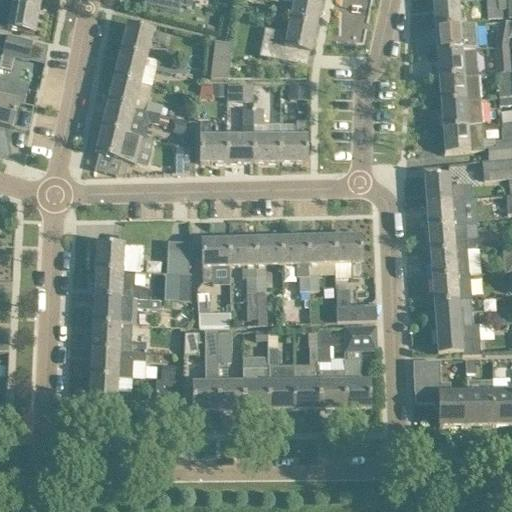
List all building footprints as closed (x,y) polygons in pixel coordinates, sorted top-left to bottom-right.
[(39,9),(40,0),(13,0),(13,4),(39,9)] [(149,0),(148,7),(180,13),(181,8),(186,9),(187,0),(149,0)] [(316,27),(321,2),(311,0),(265,0),(265,1),(293,7),(290,22),(316,27)] [(511,0),(490,0),(489,0),(487,0),(488,12),(502,11),(508,11),(508,19),(511,19),(511,0)] [(39,9),(13,4),(2,2),(0,9),(0,28),(8,30),(8,31),(14,32),(34,36),(39,9)] [(432,4),(434,29),(473,27),(460,27),(458,2),(432,4)] [(502,11),(488,12),(488,20),(502,20),(502,11)] [(310,55),(316,27),(290,22),(287,39),(286,46),(263,41),(259,58),(287,64),(289,51),(291,51),(310,55)] [(511,36),(511,23),(505,24),(501,49),(507,49),(507,40),(509,40),(510,39),(511,36)] [(127,27),(120,53),(148,60),(152,43),(166,47),(168,37),(127,27)] [(436,55),(474,52),(473,27),(434,29),(436,55)] [(28,62),(32,46),(32,44),(6,38),(3,52),(0,63),(0,69),(10,72),(14,59),(28,62)] [(212,58),(210,80),(228,80),(230,60),(228,60),(230,44),(226,44),(214,42),(212,58)] [(476,77),(474,52),(436,55),(438,80),(476,77)] [(114,79),(141,85),(148,60),(120,53),(114,79)] [(510,75),(511,75),(509,58),(494,60),(495,76),(497,76),(497,77),(510,76),(510,75)] [(155,73),(170,76),(174,61),(164,59),(163,63),(157,62),(155,73)] [(497,77),(499,100),(511,99),(510,76),(497,77)] [(478,77),(476,77),(438,80),(440,105),(480,102),(478,77)] [(108,103),(135,110),(141,85),(114,79),(108,103)] [(0,126),(11,129),(17,104),(23,105),(27,88),(0,80),(0,126)] [(212,87),(212,99),(224,99),(224,88),(212,87)] [(306,101),(306,88),(288,88),(288,101),(306,101)] [(499,109),(511,108),(511,99),(499,100),(499,109)] [(482,127),(480,102),(440,105),(442,130),(482,127)] [(135,111),(135,110),(108,103),(102,129),(145,140),(149,125),(157,127),(160,116),(145,112),(145,114),(135,111)] [(146,104),(145,112),(160,116),(161,108),(146,104)] [(227,139),(227,165),(253,165),(253,138),(253,111),(244,111),(244,124),(242,139),(227,139)] [(263,111),(253,111),(253,138),(253,165),(279,165),(279,138),(264,138),(263,111)] [(173,135),(183,137),(186,124),(176,121),(173,135)] [(200,124),(199,145),(199,165),(227,165),(227,139),(210,139),(210,124),(200,124)] [(296,138),(279,138),(279,165),(306,165),(306,139),(306,124),(296,124),(296,138)] [(484,153),(482,127),(442,130),(444,156),(484,153)] [(145,141),(145,140),(102,129),(95,156),(120,162),(121,163),(121,162),(128,164),(135,166),(148,169),(154,143),(145,141)] [(488,162),(511,160),(511,144),(502,146),(487,147),(488,153),(488,162)] [(173,152),(174,175),(188,175),(187,152),(173,152)] [(509,182),(511,181),(511,160),(488,162),(488,163),(482,163),(484,184),(509,182)] [(424,179),(426,205),(469,202),(472,201),(471,187),(449,189),(448,177),(424,179)] [(469,202),(426,205),(428,230),(466,227),(464,202),(469,202)] [(430,255),(467,252),(475,252),(474,240),(466,241),(465,228),(466,228),(466,227),(428,230),(430,255)] [(361,265),(361,238),(333,239),(334,265),(335,281),(361,280),(361,265)] [(307,240),(308,266),(334,265),(333,239),(307,240)] [(281,241),(281,267),(295,266),(296,280),(299,280),(299,294),(309,294),(308,278),(308,266),(307,240),(281,241)] [(255,267),(281,267),(281,241),(254,242),(255,267)] [(229,268),(228,242),(201,243),(202,284),(213,284),(212,269),(229,268)] [(228,242),(229,268),(241,268),(242,280),(245,280),(246,310),(256,310),(256,296),(255,280),(255,267),(254,242),(228,242)] [(168,244),(167,276),(189,277),(190,245),(168,244)] [(123,248),(123,247),(96,246),(95,272),(138,274),(139,262),(137,262),(137,258),(138,248),(123,248)] [(511,273),(511,274),(511,273),(511,248),(502,250),(504,274),(511,273)] [(467,252),(430,255),(431,280),(469,278),(467,252)] [(138,276),(138,274),(95,272),(94,299),(149,303),(149,293),(135,288),(135,276),(138,276)] [(190,304),(191,278),(178,278),(177,304),(190,304)] [(308,278),(309,294),(319,294),(318,280),(320,280),(320,278),(308,278)] [(469,278),(431,280),(433,306),(470,303),(469,278)] [(256,296),(266,296),(266,280),(255,280),(256,296)] [(149,312),(149,303),(94,299),(93,326),(120,327),(135,328),(136,317),(136,311),(149,312)] [(336,309),(348,309),(348,299),(335,299),(336,309)] [(472,328),(470,303),(433,306),(435,331),(472,328)] [(336,325),(357,325),(357,309),(348,309),(336,309),(336,325)] [(230,316),(198,316),(199,330),(231,329),(230,316)] [(145,355),(146,346),(119,344),(120,327),(93,326),(91,352),(145,355)] [(459,358),(480,358),(478,328),(472,328),(435,331),(437,357),(457,355),(459,355),(459,358)] [(377,354),(376,331),(376,330),(369,330),(368,330),(348,331),(344,331),(344,347),(345,347),(345,350),(344,350),(344,364),(344,373),(344,411),(370,411),(370,384),(360,384),(360,364),(360,355),(360,348),(375,348),(376,354),(377,354)] [(309,368),(293,368),(294,384),(293,384),(294,412),(319,412),(318,332),(318,350),(308,350),(309,368)] [(318,332),(319,412),(344,411),(344,373),(331,373),(330,332),(318,332)] [(254,344),(266,344),(266,333),(254,333),(254,344)] [(205,385),(191,385),(192,393),(192,413),(218,413),(218,366),(217,334),(204,334),(205,366),(205,385)] [(217,334),(218,366),(226,366),(230,366),(230,334),(217,334)] [(197,357),(197,336),(184,335),(184,357),(197,357)] [(277,351),(268,351),(268,370),(268,412),(294,412),(293,384),(294,384),(293,368),(277,369),(277,351)] [(145,364),(145,355),(91,352),(90,379),(117,381),(132,382),(133,364),(145,364)] [(439,364),(413,364),(413,382),(414,395),(415,407),(432,406),(439,406),(439,412),(439,429),(467,428),(467,393),(449,393),(449,385),(448,385),(440,386),(439,364)] [(242,385),(227,385),(226,366),(218,366),(218,413),(243,412),(243,385),(242,385)] [(174,382),(174,367),(165,367),(165,381),(174,382)] [(243,412),(268,412),(268,370),(242,371),(242,385),(243,385),(243,412)] [(132,382),(117,381),(90,379),(89,405),(115,407),(115,406),(130,407),(131,397),(132,382)] [(175,412),(177,383),(156,382),(155,395),(162,396),(161,412),(175,412)] [(492,428),(492,392),(491,382),(483,382),(480,384),(480,392),(467,393),(467,428),(492,428)] [(511,392),(492,392),(492,428),(511,427),(511,383),(511,384),(511,392)]
